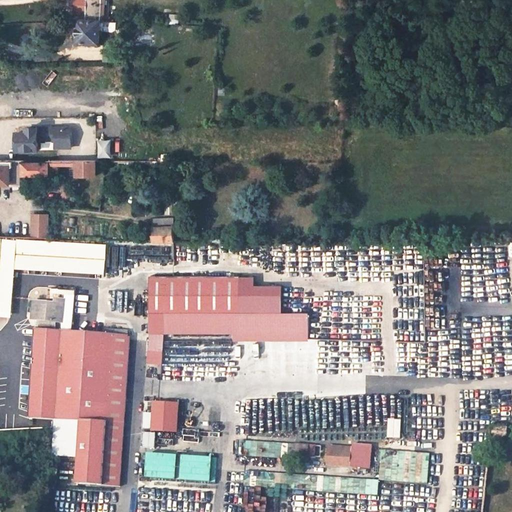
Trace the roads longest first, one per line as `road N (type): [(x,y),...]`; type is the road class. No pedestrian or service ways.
road 1 (unknown): [(134,511),(145,345),(139,331),(101,310),(100,285)]
road 2 (unknown): [(389,381),(140,390)]
